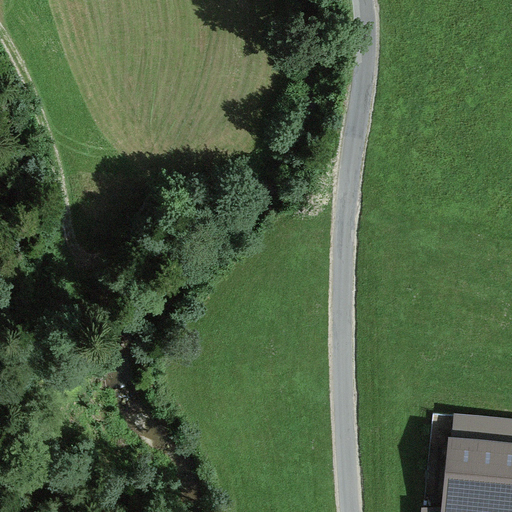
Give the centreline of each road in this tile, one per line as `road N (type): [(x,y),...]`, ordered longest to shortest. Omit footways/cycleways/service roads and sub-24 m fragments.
road 1 (unclassified): [(362,0),(365,70),(347,189),(342,299),(351,511)]
road 2 (track): [(59,213),(27,88),(0,44)]
